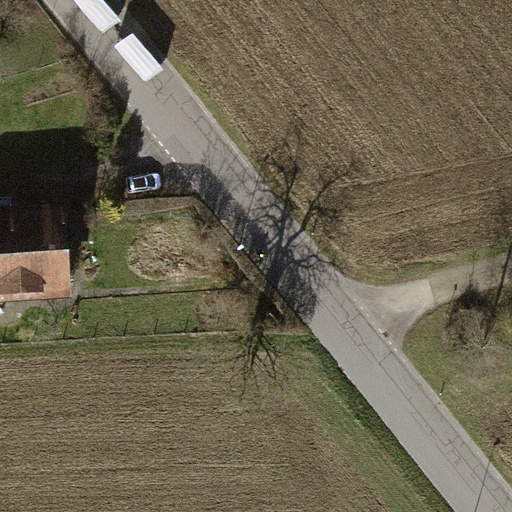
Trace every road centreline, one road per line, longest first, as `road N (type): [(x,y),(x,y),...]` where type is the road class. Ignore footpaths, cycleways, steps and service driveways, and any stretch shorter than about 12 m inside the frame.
road 1 (unclassified): [(82,0),(492,511)]
road 2 (track): [(0,186),(144,173),(195,141)]
road 3 (track): [(511,272),(427,291),(350,336)]
